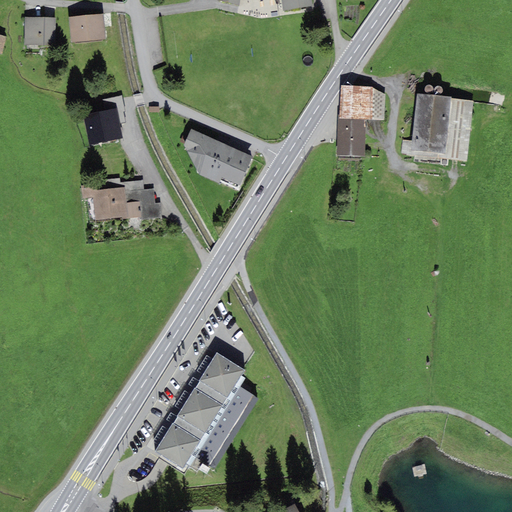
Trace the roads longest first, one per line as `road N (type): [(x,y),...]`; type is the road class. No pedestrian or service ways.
road 1 (primary): [(67,511),(219,271)]
road 2 (track): [(237,264),(307,400),(331,511)]
road 3 (track): [(511,440),(442,409),(394,415),(364,444),(339,511)]
road 4 (residential): [(153,93),(130,108),(166,187),(219,271)]
road 5 (primary): [(287,157),(390,0)]
road 6 (residential): [(153,93),(287,157)]
road 7 (primary): [(219,271),(287,157)]
